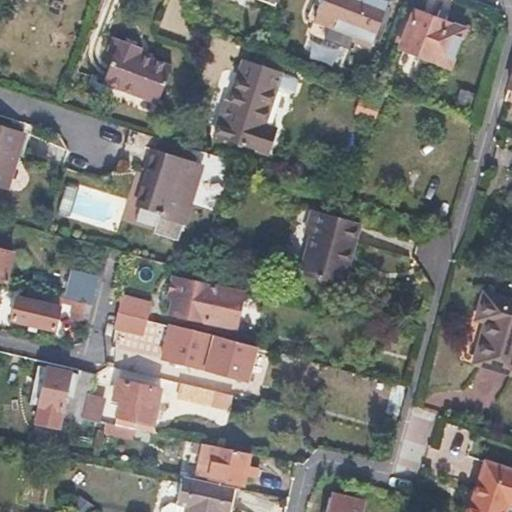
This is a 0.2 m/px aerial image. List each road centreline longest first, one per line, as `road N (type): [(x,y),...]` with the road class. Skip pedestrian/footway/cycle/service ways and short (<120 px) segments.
road 1 (residential): [(506,0),(511,32),(443,274)]
road 2 (residential): [(0,340),(89,362),(109,278)]
road 3 (residential): [(0,103),(120,141)]
